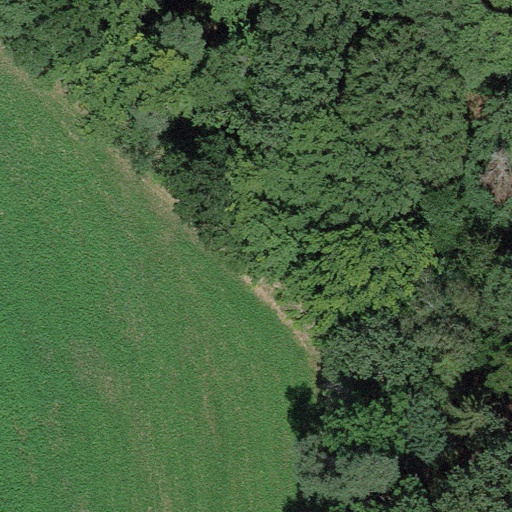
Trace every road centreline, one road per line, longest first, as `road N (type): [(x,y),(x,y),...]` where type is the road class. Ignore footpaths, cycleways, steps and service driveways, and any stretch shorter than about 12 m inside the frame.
road 1 (track): [(278,0),(300,71),(319,323),(348,423),(344,511)]
road 2 (track): [(19,0),(319,323)]
